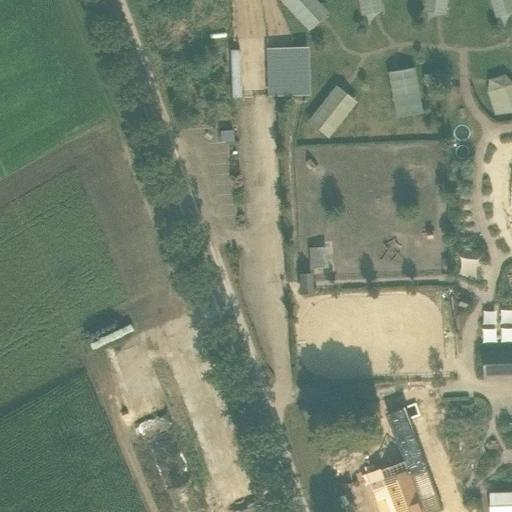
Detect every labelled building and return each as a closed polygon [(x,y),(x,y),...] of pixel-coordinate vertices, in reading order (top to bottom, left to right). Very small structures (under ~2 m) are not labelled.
[(320,0),(280,0),(309,31),(330,11),(320,0)] [(381,0),(358,0),(359,12),(382,11),(381,0)] [(451,12),(451,0),(429,0),(428,10),(451,12)] [(511,0),(492,0),(496,15),(511,11),(511,0)] [(309,93),(308,45),(275,46),(277,94),(309,93)] [(394,114),(422,113),(419,67),(392,68),(394,114)] [(511,81),(509,72),(486,79),(496,114),(511,109),(511,81)] [(308,117),(329,136),(360,100),(339,82),(308,117)] [(310,267),(329,267),(328,245),(310,246),(310,267)] [(462,249),(457,271),(478,276),(483,254),(462,249)] [(312,291),(311,272),(299,273),(300,291),(312,291)] [(511,350),(484,352),(485,377),(511,375),(511,350)] [(400,510),(459,491),(449,461),(435,465),(427,437),(382,451),(400,510)] [(206,511),(200,493),(184,498),(180,485),(170,488),(161,460),(174,456),(172,448),(151,455),(156,471),(153,472),(162,499),(167,497),(171,511),(206,511)] [(136,511),(138,489),(112,488),(111,508),(136,509),(135,511),(136,511)] [(511,511),(511,492),(490,494),(491,511),(511,511)]
